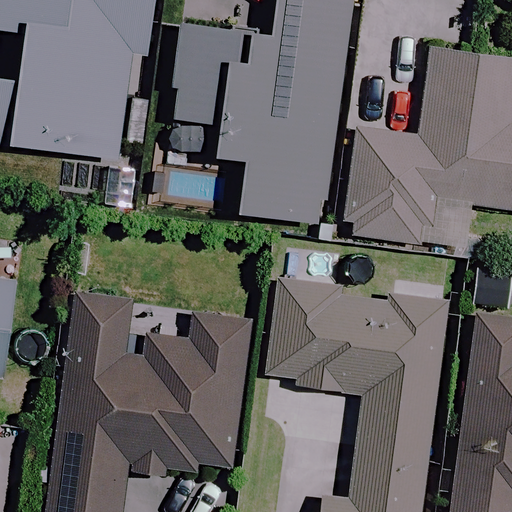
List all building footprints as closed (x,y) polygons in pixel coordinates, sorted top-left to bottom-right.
[(120,60),(124,0),(0,0),(0,171),(85,178),(90,115),(120,60)] [(298,236),(321,0),(239,0),(234,53),(152,45),(143,138),(186,142),(184,169),(212,180),(207,228),(298,236)] [(511,0),(476,0),(511,19),(511,0)] [(394,157),(333,150),(322,246),(395,255),(417,225),(511,235),(511,132),(496,131),(503,73),(406,62),(394,157)] [(0,380),(13,282),(0,280),(0,380)] [(318,499),(316,511),(416,511),(443,309),(273,289),(265,376),(360,388),(344,500),(318,499)] [(129,302),(71,296),(38,511),(120,511),(126,461),(229,473),(251,321),(191,314),(187,348),(127,341),(129,302)] [(511,511),(511,319),(472,314),(445,511),(511,511)]
